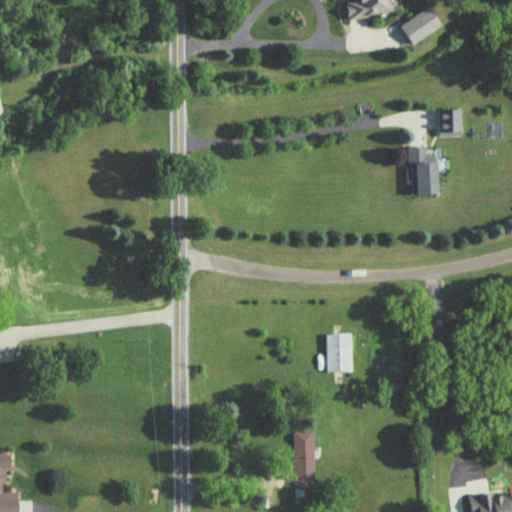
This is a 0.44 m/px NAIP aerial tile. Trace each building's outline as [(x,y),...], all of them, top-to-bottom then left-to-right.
[(388,17),(386,0),(352,0),(353,4),(345,5),(347,22),(388,17)] [(441,29),(428,10),(400,29),(413,48),(441,29)] [(439,110),(439,137),(462,137),(462,110),(439,110)] [(438,196),(438,156),(426,156),(426,148),(410,148),(410,196),(438,196)] [(325,373),(351,373),(351,335),(325,335),(325,373)] [(292,432),(292,489),(314,489),(314,432),(292,432)] [(17,511),(17,492),(3,493),(3,470),(9,470),(9,455),(0,455),(0,511),(17,511)] [(511,511),(511,493),(469,498),(470,511),(511,511)]
